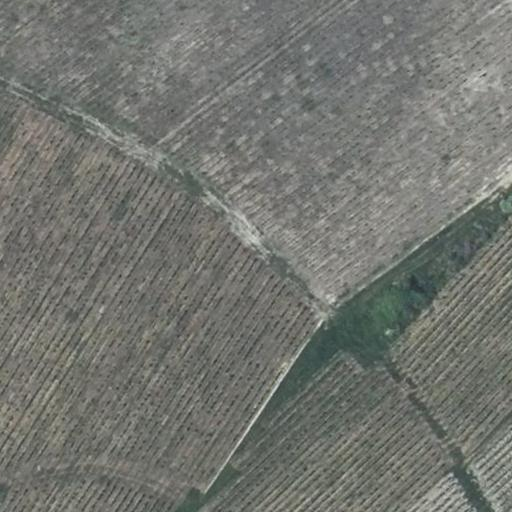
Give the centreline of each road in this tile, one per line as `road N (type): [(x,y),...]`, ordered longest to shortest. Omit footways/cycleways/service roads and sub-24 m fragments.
road 1 (track): [(202,511),(333,321),(216,199),(91,124),(0,84)]
road 2 (track): [(333,321),(461,233),(511,178)]
